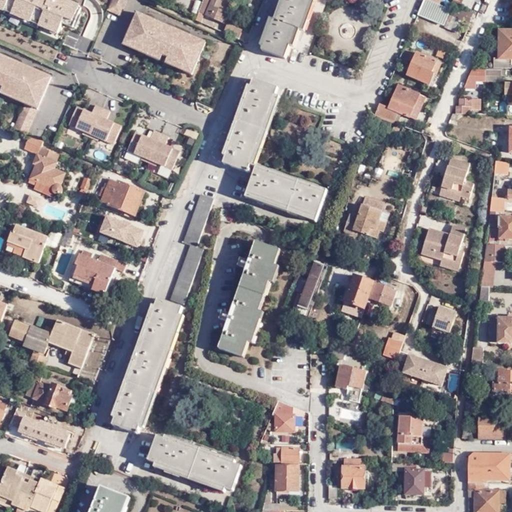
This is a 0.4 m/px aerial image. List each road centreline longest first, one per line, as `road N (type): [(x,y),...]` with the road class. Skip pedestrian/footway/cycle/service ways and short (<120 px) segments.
road 1 (residential): [(247,57),(94,435)]
road 2 (residential): [(487,0),(396,270)]
road 3 (residential): [(247,57),(367,105),(413,0)]
road 4 (residential): [(320,511),(318,372)]
